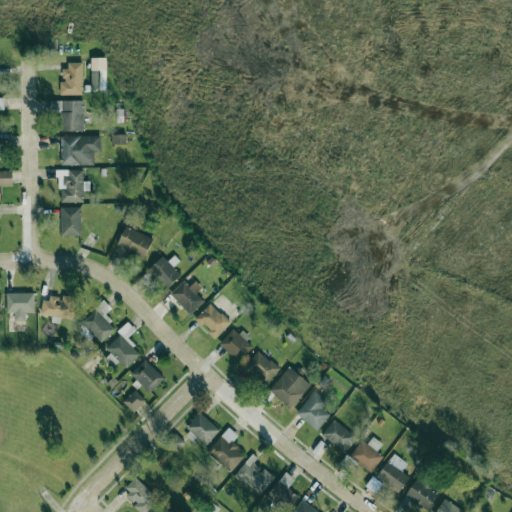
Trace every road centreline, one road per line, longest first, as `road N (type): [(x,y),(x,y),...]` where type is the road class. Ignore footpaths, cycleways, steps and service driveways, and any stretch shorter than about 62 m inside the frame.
road 1 (residential): [(0,260),(86,265),(112,278),(205,374),(378,511)]
road 2 (residential): [(32,260),(31,48)]
road 3 (residential): [(72,511),(205,374)]
